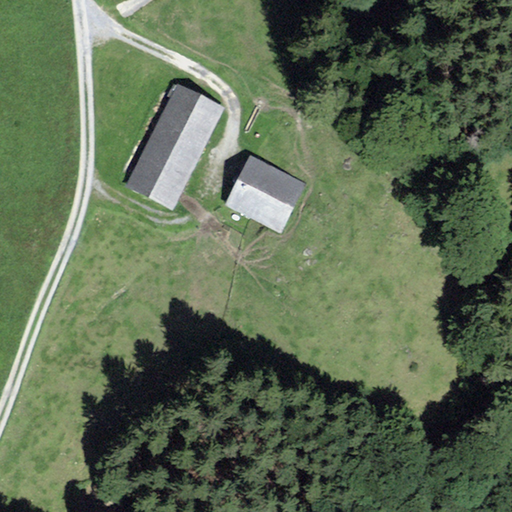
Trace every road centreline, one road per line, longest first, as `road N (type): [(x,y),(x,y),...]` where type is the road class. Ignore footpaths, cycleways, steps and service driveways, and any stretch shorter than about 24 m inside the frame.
road 1 (track): [(79,0),(85,185),(0,420)]
road 2 (track): [(80,2),(126,37),(213,82),(234,108),(232,143),(211,194),(187,218),(151,217),(86,170)]
